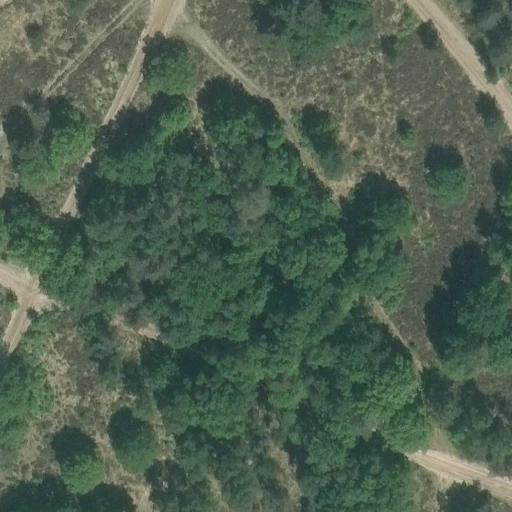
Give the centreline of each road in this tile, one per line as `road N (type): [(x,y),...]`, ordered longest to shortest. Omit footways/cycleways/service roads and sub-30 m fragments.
road 1 (unknown): [(439,460),(0,270)]
road 2 (track): [(0,396),(150,0)]
road 3 (track): [(511,113),(423,0)]
